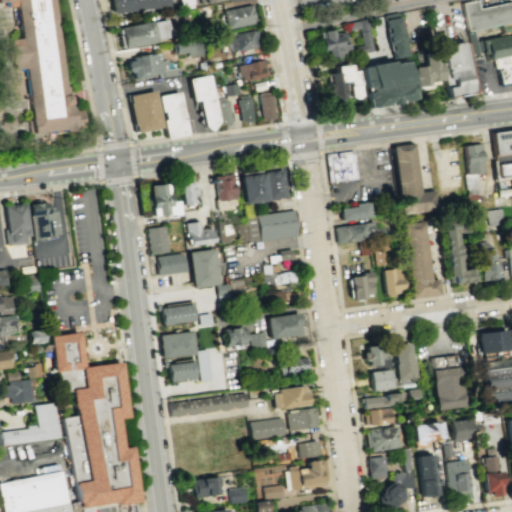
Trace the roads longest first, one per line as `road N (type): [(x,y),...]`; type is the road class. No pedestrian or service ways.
road 1 (residential): [(353,511),(305,144)]
road 2 (tertiary): [(165,511),(128,230)]
road 3 (residential): [(511,302),(330,330)]
road 4 (tertiary): [(303,130),(277,0)]
